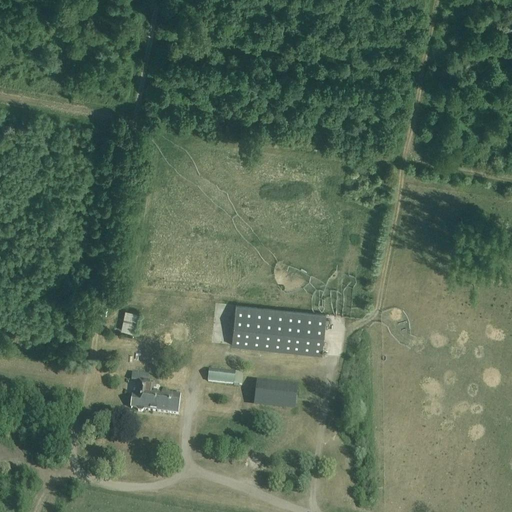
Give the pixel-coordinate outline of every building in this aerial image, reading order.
[(322,355),(326,315),(236,305),(231,345),(322,355)] [(125,311),(121,330),(133,332),(137,313),(125,311)] [(243,374),(209,370),(208,382),(242,386),(243,374)] [(133,379),(149,381),(150,374),(134,372),(133,379)] [(178,414),(181,394),(151,390),(152,386),(154,387),(155,382),(139,380),(137,397),(133,396),(131,408),(137,409),(138,412),(142,412),(144,410),(178,414)] [(296,388),(256,383),(253,408),(294,413),(296,388)]
